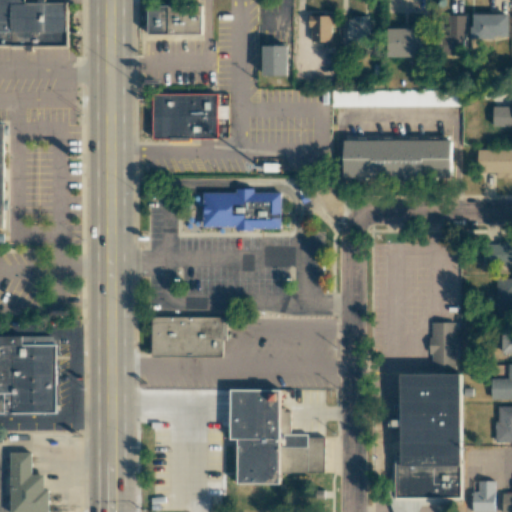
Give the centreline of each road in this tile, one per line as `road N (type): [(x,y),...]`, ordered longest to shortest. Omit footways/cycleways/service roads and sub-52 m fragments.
road 1 (primary): [(112,511),(110,0)]
road 2 (residential): [(358,213),(353,511)]
road 3 (residential): [(511,212),(358,213)]
